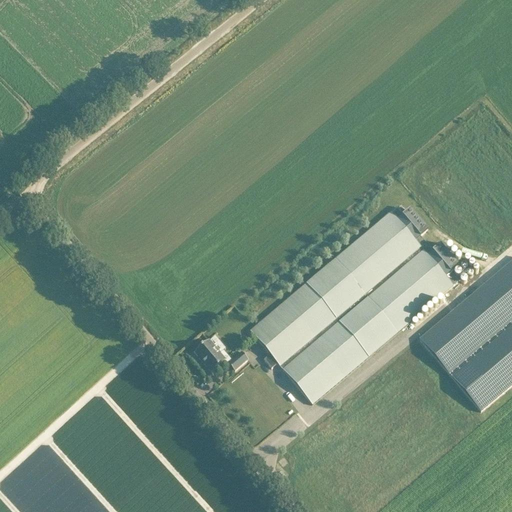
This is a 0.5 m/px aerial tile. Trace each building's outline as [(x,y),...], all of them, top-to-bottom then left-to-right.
[(391,213),(250,333),(269,356),(263,361),(271,370),(277,365),(312,407),(458,283),(451,274),(458,268),(438,244),(431,250),(421,238),(428,232),(410,211),(403,217),(396,209),(395,210),(396,211),(392,214),(391,213)] [(511,256),(506,249),(472,279),(479,287),(511,258),(511,256)] [(511,262),(419,341),(481,413),(511,386),(511,262)] [(207,342),(193,355),(210,375),(224,363),(207,342)] [(240,354),(227,365),(233,373),(247,362),(240,354)]
